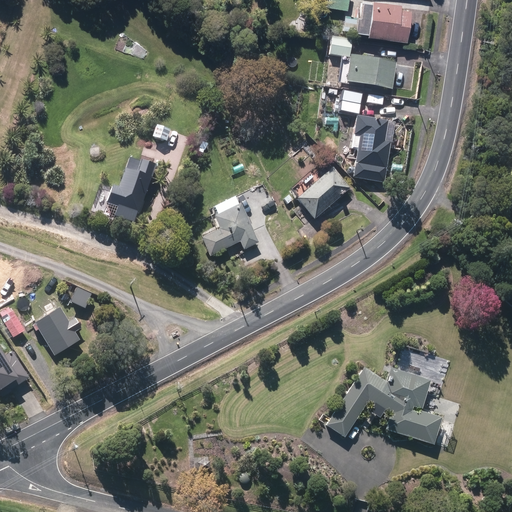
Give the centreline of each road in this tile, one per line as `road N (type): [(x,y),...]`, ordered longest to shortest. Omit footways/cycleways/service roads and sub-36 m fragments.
road 1 (secondary): [(467,0),(441,151),(430,183),(388,237),(304,295),(1,451)]
road 2 (unclassified): [(1,451),(28,480),(146,511)]
